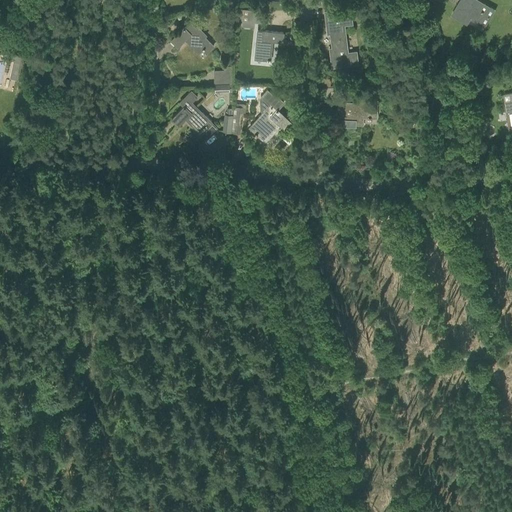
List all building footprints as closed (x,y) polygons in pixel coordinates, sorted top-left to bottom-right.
[(460,0),(452,15),(467,24),(471,17),(481,23),(486,14),(479,10),(483,3),(477,0),(460,0)] [(243,8),(242,20),(253,21),(254,9),(243,8)] [(343,25),(352,24),(350,8),(324,11),(327,34),(329,33),(331,48),(329,48),(331,67),(357,64),(356,51),(347,53),(346,47),(344,30),(343,25)] [(281,10),(281,18),(293,18),(293,10),(281,10)] [(201,50),(205,54),(213,46),(204,37),(206,35),(197,26),(195,28),(189,22),(184,27),(183,27),(171,40),(177,46),(185,38),(199,52),(201,50)] [(266,60),(269,61),(269,59),(271,40),(282,41),(283,32),(273,31),(273,33),(255,31),(253,58),(266,60)] [(2,52),(1,58),(13,61),(9,78),(15,80),(21,56),(2,52)] [(214,73),(214,85),(230,85),(229,72),(214,73)] [(315,77),(315,85),(329,86),(330,78),(315,77)] [(321,101),(329,101),(329,100),(335,101),(335,91),(329,91),(329,87),(322,87),(321,101)] [(260,116),(249,127),(255,133),(253,135),(255,136),(256,134),(259,137),(275,120),(283,128),(289,121),(276,110),(283,102),(275,95),(274,96),(267,89),(258,98),(259,110),(262,113),(260,116)] [(199,130),(197,132),(199,133),(204,138),(215,127),(191,102),(196,96),(191,91),(179,102),(183,106),(171,119),(177,125),(186,117),(199,130)] [(290,97),(290,100),(296,100),(296,91),(285,91),(285,97),(290,97)] [(337,120),(354,120),(354,124),(362,124),(362,117),(376,117),(377,100),(359,100),(359,103),(338,102),(337,120)] [(232,120),(231,132),(238,133),(240,117),(244,118),(246,104),(234,103),(234,108),(233,108),(232,120)]
